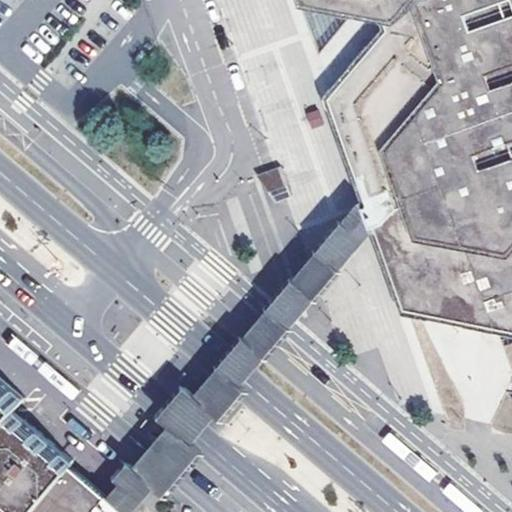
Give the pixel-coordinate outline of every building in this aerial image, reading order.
[(511,0),(378,0),(388,29),(365,55),(330,96),(338,119),(352,160),(360,181),(365,195),(371,212),(376,225),(384,248),(404,305),(511,324),(511,0)] [(258,173),(271,203),(290,195),(278,165),(258,173)] [(344,218),(366,237),(376,225),(371,212),(365,195),(344,218)] [(341,266),(366,237),(344,218),(319,248),(341,266)] [(341,266),(319,248),(295,277),(317,295),(341,266)] [(291,325),(317,295),(295,277),(270,307),(291,325)] [(245,336),(266,354),(291,325),(270,307),(245,336)] [(242,383),(266,354),(245,336),(221,364),(242,383)] [(242,383),(221,364),(196,394),(218,413),(224,418),(249,388),(242,383)] [(0,491),(12,503),(11,511),(127,511),(119,504),(108,495),(73,465),(75,462),(17,411),(27,399),(0,375),(0,491)] [(193,442),(218,413),(196,394),(182,382),(157,411),(170,422),(193,442)] [(159,484),(169,493),(205,451),(193,442),(170,422),(135,463),(159,484)] [(146,499),(159,484),(135,463),(127,457),(114,472),(122,478),(146,499)] [(127,511),(134,511),(146,499),(122,478),(108,495),(119,504),(127,511)] [(0,511),(11,511),(12,503),(0,491),(0,511)]
